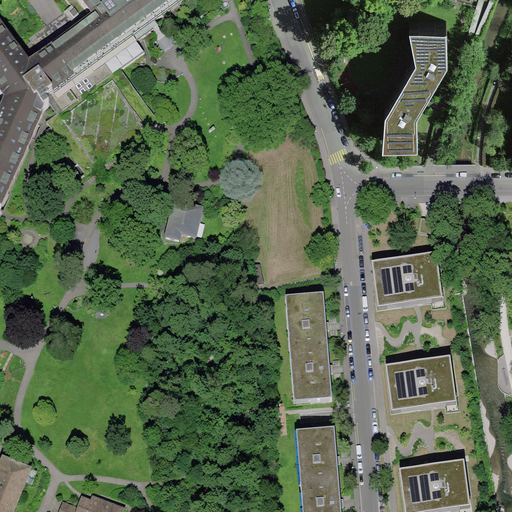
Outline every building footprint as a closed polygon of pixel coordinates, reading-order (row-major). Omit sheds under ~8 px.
[(75,0),(83,11),(97,0),(75,0)] [(119,17),(136,43),(155,28),(157,27),(153,21),(181,0),(97,0),(83,11),(88,18),(97,31),(119,17)] [(497,0),(477,0),(468,34),(482,37),(497,0)] [(88,18),(25,63),(31,66),(29,69),(49,102),(101,66),(109,78),(120,71),(144,54),(136,43),(119,17),(97,31),(88,18)] [(413,39),(416,53),(412,60),(400,81),(424,95),(447,56),(446,20),(418,21),(417,39),(413,39)] [(31,66),(25,63),(0,28),(0,94),(6,102),(23,110),(27,103),(44,111),(49,108),(46,104),(49,102),(29,69),(31,66)] [(159,123),(120,71),(109,78),(101,66),(49,102),(51,105),(58,116),(46,123),(85,177),(159,123)] [(424,95),(400,81),(396,86),(385,105),(384,123),(388,123),(389,140),(418,139),(417,107),(424,95)] [(0,185),(10,189),(44,111),(27,103),(23,110),(6,102),(0,115),(0,185)] [(1,209),(10,189),(0,185),(0,208),(0,209),(1,209)] [(180,235),(190,237),(192,228),(194,223),(199,224),(202,211),(174,204),(170,219),(166,239),(179,242),(180,235)] [(377,290),(380,309),(443,300),(436,257),(373,266),(377,290)] [(245,269),(249,288),(261,285),(257,266),(245,269)] [(322,297),(321,297),(302,298),(302,299),(300,299),(300,303),(290,304),(298,400),(308,399),(308,403),(311,403),(330,402),(330,401),(331,401),(329,378),(324,318),(322,297)] [(449,362),(388,370),(391,391),(394,413),(455,405),(449,362)] [(333,431),(332,431),(313,432),(313,433),(311,433),(311,437),(301,438),(307,511),(339,511),(339,498),(334,443),(333,431)] [(12,511),(29,471),(8,462),(3,460),(0,468),(0,493),(6,496),(0,511),(12,511)] [(467,511),(472,511),(465,462),(399,471),(402,491),(404,511),(467,511)] [(124,511),(125,511),(102,502),(97,500),(95,504),(82,499),(78,509),(63,504),(59,511),(124,511)]
